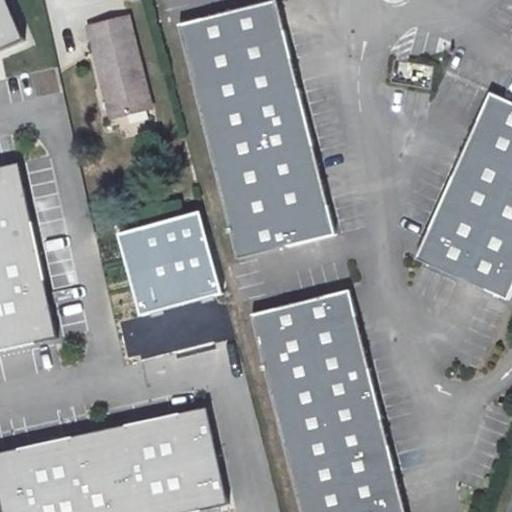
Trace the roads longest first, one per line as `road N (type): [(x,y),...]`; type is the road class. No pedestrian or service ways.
road 1 (unknown): [(272,296),(393,262)]
road 2 (unknown): [(412,0),(472,50),(511,69)]
